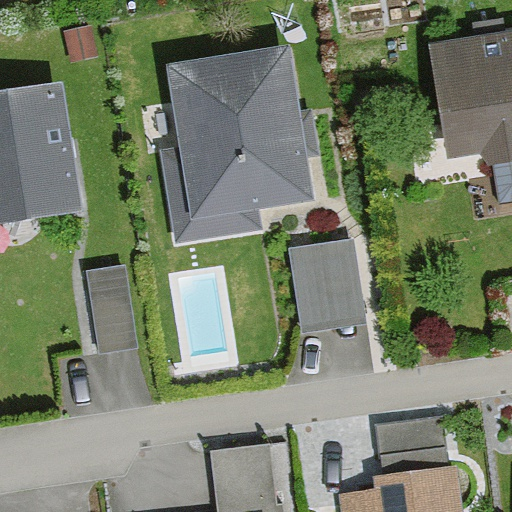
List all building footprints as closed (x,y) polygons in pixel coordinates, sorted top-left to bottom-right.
[(94,68),(89,41),(65,45),(69,72),(94,68)] [(511,42),(430,58),(452,172),(488,165),(491,177),(511,172),(511,42)] [(294,58),(168,76),(180,161),(165,163),(178,252),(261,240),(258,217),(315,209),(294,58)] [(0,231),(85,218),(65,93),(0,103),(0,231)] [(365,335),(351,247),(286,258),(301,346),(365,335)] [(136,355),(124,274),(85,279),(97,360),(136,355)] [(442,478),(437,428),(373,435),(379,484),(373,485),(374,500),(339,504),(340,511),(462,511),(459,477),(442,478)] [(213,511),(279,511),(272,454),(207,463),(213,511)]
